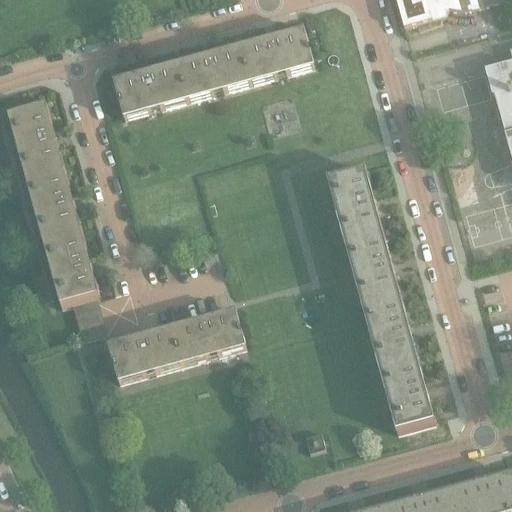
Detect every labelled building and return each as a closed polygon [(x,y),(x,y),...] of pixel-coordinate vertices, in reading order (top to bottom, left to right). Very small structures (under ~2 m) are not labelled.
[(492,10),(489,0),(396,0),(406,34),(447,22),(449,14),(454,15),(459,15),(463,15),(468,15),(473,15),(476,14),(492,10)] [(511,0),(489,0),(492,10),(511,3),(511,0)] [(305,35),(242,53),(252,90),(316,73),(305,35)] [(242,53),(179,70),(189,108),(252,90),(242,53)] [(511,58),(511,67),(486,74),(493,100),(496,100),(499,112),(497,113),(500,124),(502,123),(506,136),(505,136),(511,159),(511,54),(511,55),(511,58)] [(189,108),(179,70),(115,87),(126,125),(189,108)] [(11,124),(28,187),(66,177),(48,113),(11,124)] [(329,187),(346,250),(384,240),(367,176),(329,187)] [(66,177),(28,187),(45,250),(83,240),(66,177)] [(83,240),(45,250),(63,314),(74,310),(98,304),(100,303),(83,240)] [(384,240),(346,250),(364,313),(401,302),(384,240)] [(401,302),(364,313),(381,376),(419,365),(401,302)] [(98,304),(74,310),(78,323),(102,317),(98,304)] [(237,316),(174,334),(184,371),(248,354),(237,316)] [(102,317),(78,323),(81,334),(105,328),(102,317)] [(105,328),(81,334),(84,347),(108,340),(105,328)] [(184,371),(174,334),(110,351),(120,389),(184,371)] [(419,365),(381,376),(398,439),(436,429),(419,365)] [(323,438),(306,443),(311,459),(327,455),(323,438)] [(511,511),(511,478),(451,495),(455,511),(511,511)] [(455,511),(451,495),(390,511),(455,511)]
